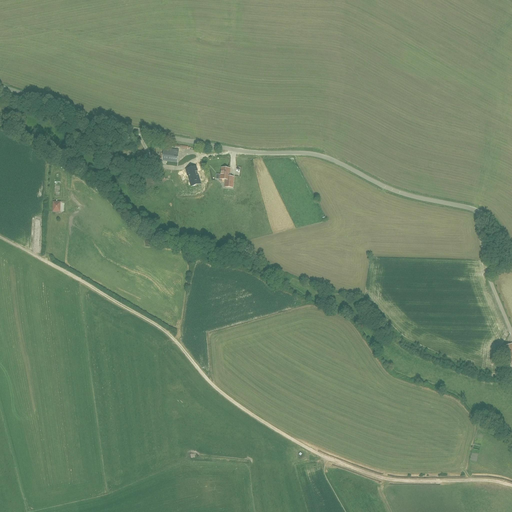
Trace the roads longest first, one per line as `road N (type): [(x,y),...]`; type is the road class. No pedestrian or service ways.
road 1 (unclassified): [(511,249),(479,211),(404,194),(317,154),(248,152),(140,132),(0,86)]
road 2 (track): [(326,458),(231,401),(152,322),(0,238)]
